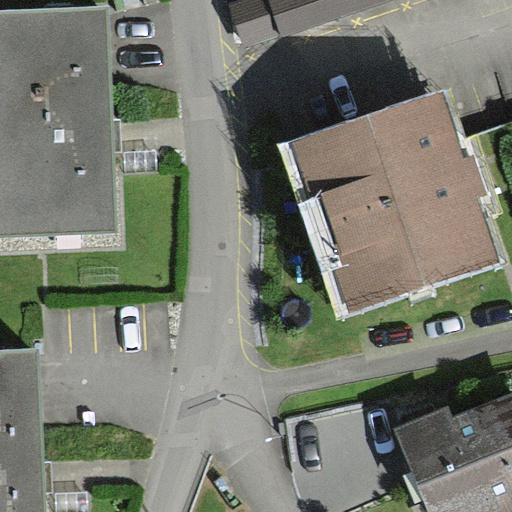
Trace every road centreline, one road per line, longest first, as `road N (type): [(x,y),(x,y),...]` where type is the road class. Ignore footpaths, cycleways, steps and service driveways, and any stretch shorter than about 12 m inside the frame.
road 1 (residential): [(199,0),(212,127),(206,390)]
road 2 (residential): [(206,390),(246,437),(273,511)]
road 3 (residential): [(206,390),(162,511)]
